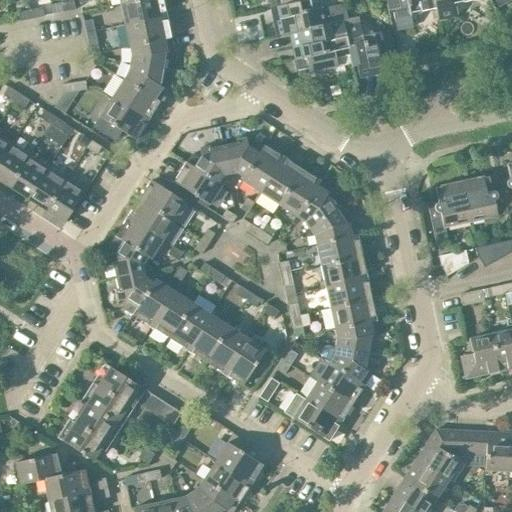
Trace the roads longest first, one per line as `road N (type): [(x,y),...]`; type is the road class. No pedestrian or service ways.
road 1 (residential): [(348,491),(99,337),(83,258)]
road 2 (residential): [(83,258),(177,118),(239,106),(255,84)]
road 3 (residential): [(417,380),(431,355),(394,189),(379,161)]
road 4 (residential): [(379,161),(255,84)]
road 5 (residential): [(348,491),(417,380)]
